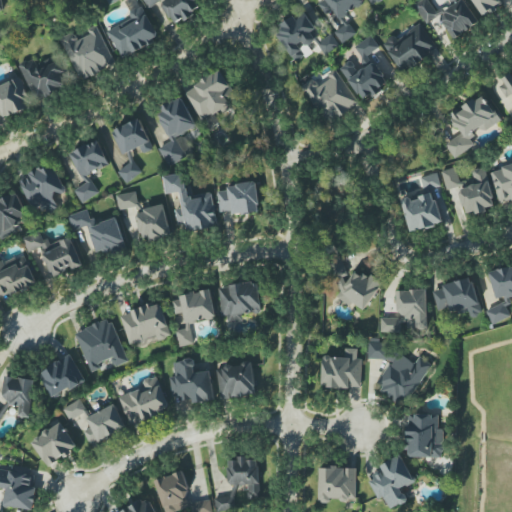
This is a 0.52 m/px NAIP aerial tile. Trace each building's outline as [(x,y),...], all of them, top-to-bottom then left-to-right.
[(160,1),(159,0),(143,0),(148,8),(160,1)] [(164,0),(160,3),(174,24),(183,19),(183,20),(200,9),(194,0),(164,0)] [(326,0),(338,19),(364,3),(362,0),(326,0)] [(479,23),(464,0),(458,0),(437,14),(428,0),(422,0),(414,5),(426,24),(439,16),(454,39),(479,23)] [(471,0),(484,19),(497,10),(493,3),(497,0),(471,0)] [(131,19),(107,31),(122,58),(159,39),(142,6),(128,13),(131,19)] [(280,24),(283,31),(278,33),(293,62),(304,56),(300,49),(316,41),(311,31),(315,29),(307,14),(296,20),(294,16),(280,24)] [(343,44),(357,33),(348,22),(334,33),(343,44)] [(402,73),(438,51),(422,24),(398,39),(396,35),(383,43),(402,73)] [(116,63),(96,25),(88,30),(90,34),(79,40),(75,33),(60,41),(82,81),(116,63)] [(326,55),(340,46),(332,34),(318,44),(326,55)] [(363,58),(379,48),(372,37),(356,47),(363,58)] [(36,65),(33,58),(19,65),(36,102),(64,89),(62,85),(69,82),(56,55),(36,65)] [(363,102),(382,90),(381,88),(388,82),(374,62),(358,73),(350,61),(340,68),(363,102)] [(184,93),(203,122),(230,105),(225,96),(234,91),(220,69),(184,93)] [(359,103),(336,70),(316,83),(313,79),(302,86),(327,124),(359,103)] [(0,86),(0,119),(32,106),(19,78),(0,86)] [(499,121),(484,94),(449,115),(460,135),(446,143),(454,158),(475,146),(470,138),(499,121)] [(197,127),(181,97),(156,110),(172,141),(158,148),(168,167),(193,153),(183,134),(197,127)] [(111,131),(123,156),(127,154),(131,164),(119,170),(124,182),(142,174),(131,152),(140,147),(143,154),(154,149),(140,118),(111,131)] [(99,195),(89,173),(109,165),(98,140),(70,152),(84,185),(75,189),(81,203),(99,195)] [(19,178),(36,216),(59,206),(54,196),(66,191),(53,163),(19,178)] [(511,200),(511,165),(491,171),(499,204),(511,200)] [(461,186),(456,167),(441,171),(447,190),(461,186)] [(472,170),(475,185),(459,189),(465,215),(494,209),(486,167),(472,170)] [(164,176),(166,194),(180,192),(182,209),(176,209),(179,233),(217,227),(213,192),(192,195),(191,186),(186,187),(184,173),(164,176)] [(257,183),(217,188),(219,212),(231,211),(232,215),(260,212),(257,183)] [(116,195),(119,210),(138,207),(136,192),(116,195)] [(0,200),(0,240),(17,232),(14,226),(29,219),(17,193),(0,200)] [(410,232),(442,224),(434,193),(412,199),(411,197),(402,199),(410,232)] [(137,211),(143,242),(171,237),(165,206),(137,211)] [(69,216),(73,230),(88,226),(98,257),(127,249),(117,218),(94,225),(90,209),(69,216)] [(72,237),(47,245),(42,231),(23,237),(29,256),(39,253),(47,279),(83,267),(72,237)] [(37,283),(23,253),(0,263),(0,298),(0,299),(37,283)] [(364,310),(382,285),(356,267),(353,271),(334,258),(323,273),(343,287),(337,297),(351,307),(354,303),(364,310)] [(511,265),(489,273),(497,300),(511,296),(511,265)] [(432,288),(438,310),(452,306),(453,312),(468,308),(470,317),(482,314),(473,278),(432,288)] [(259,282),(220,286),(224,323),(241,322),(241,315),(261,313),(259,282)] [(217,317),(211,290),(172,298),(175,314),(184,313),(187,328),(176,331),(179,347),(194,344),(189,323),(217,317)] [(402,332),(402,327),(428,327),(428,290),(398,290),(398,318),(381,318),(381,332),(402,332)] [(506,305),(509,304),(508,301),(486,309),(491,324),(510,317),(506,305)] [(121,314),(130,345),(157,337),(158,341),(171,337),(161,302),(121,314)] [(91,372),(101,369),(99,363),(111,359),(115,367),(128,362),(111,319),(75,332),(91,372)] [(368,359),(392,360),(381,377),(380,393),(394,401),(408,402),(432,365),(419,357),(415,363),(384,343),(383,343),(376,338),(372,338),(368,343),(368,359)] [(357,349),(345,349),(345,357),(322,356),(322,388),(361,388),(362,359),(357,359),(357,349)] [(38,373),(53,400),(85,382),(71,355),(38,373)] [(211,371),(195,372),(194,359),(174,361),(175,377),(171,377),(173,402),(192,400),(192,403),(214,401),(211,371)] [(222,400),(257,395),(252,363),(217,368),(222,400)] [(36,380),(6,376),(2,401),(21,404),(19,417),(30,418),(36,380)] [(119,397),(131,426),(170,410),(156,376),(143,381),(145,387),(119,397)] [(71,421),(87,411),(79,399),(63,410),(71,421)] [(84,431),(91,446),(126,428),(115,404),(86,418),(91,428),(84,431)] [(443,458),(444,429),(439,429),(439,415),(408,414),(407,457),(443,458)] [(31,442),(48,467),(78,447),(61,422),(31,442)] [(415,482),(401,455),(380,466),(384,472),(368,480),(378,499),(383,497),(390,510),(408,501),(402,489),(415,482)] [(260,501),(259,458),(237,458),(237,460),(229,461),(230,495),(215,496),(216,510),(237,510),(237,486),(248,486),(248,501),(260,501)] [(357,468),(319,467),(319,503),(331,503),(331,499),(356,500),(357,468)] [(3,506),(33,511),(37,486),(33,486),(35,474),(0,468),(0,489),(6,490),(3,506)] [(155,480),(165,511),(181,511),(189,509),(190,511),(212,511),(214,511),(209,498),(193,503),(183,471),(155,480)] [(121,511),(155,511),(148,497),(121,511)]
